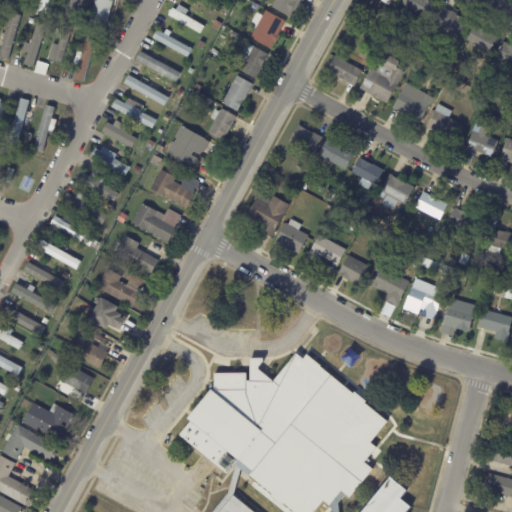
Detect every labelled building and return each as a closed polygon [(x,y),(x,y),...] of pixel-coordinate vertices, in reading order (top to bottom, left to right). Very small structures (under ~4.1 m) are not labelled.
[(50,0),(49,5),(46,16),(37,13),(40,0),(50,0)] [(78,0),(72,22),(63,20),(68,0),(78,0)] [(113,0),(111,9),(104,32),(88,27),(96,0),(113,0)] [(297,0),(289,16),(271,6),(274,0),(297,0)] [(426,0),(436,6),(427,21),(400,6),(403,0),(426,0)] [(203,4),(210,8),(206,15),(199,10),(203,4)] [(200,34),(169,16),(172,9),(176,11),(179,6),(188,11),(186,16),(204,27),(200,34)] [(441,7),(467,21),(457,40),(430,25),(440,7),(441,7)] [(284,22),(270,48),(250,37),(255,27),(249,24),(256,12),(262,16),(265,10),(284,21),(284,22)] [(8,59),(0,57),(0,53),(12,14),(21,17),(8,59)] [(42,41),(33,67),(24,64),(28,53),(22,51),(25,42),(30,44),(38,20),(48,23),(42,41)] [(359,28),(355,35),(350,32),(354,25),(359,28)] [(476,27),(498,39),(489,54),(465,40),(474,26),(476,27)] [(163,33),(192,50),(188,58),(153,39),(158,30),(163,33)] [(232,31),(237,34),(234,39),(229,36),(232,31)] [(67,43),(62,64),(54,61),(55,57),(52,56),(54,49),(57,50),(63,32),(70,34),(67,43)] [(75,66),(74,65),(78,52),(83,54),(88,36),(97,38),(94,47),(97,48),(96,54),(92,53),(84,82),(75,79),(79,67),(75,66)] [(220,41),(215,49),(216,49),(215,51),(216,51),(214,54),(218,56),(215,59),(207,54),(216,39),(220,41)] [(201,50),(196,47),(200,41),(204,44),(201,50)] [(509,45),(511,46),(511,70),(511,73),(501,68),(503,63),(495,60),(503,43),(509,45)] [(391,54),(383,50),(386,44),(393,48),(391,54)] [(267,54),(255,77),(241,70),(247,58),(240,54),(243,47),(250,51),(253,46),(268,53),(267,54)] [(152,59),(181,74),(176,83),(136,61),(140,52),(152,59)] [(388,56),(400,62),(396,69),(404,73),(386,105),(360,90),(371,70),(376,72),(386,55),(388,56)] [(353,87),(326,73),(335,57),(362,72),(353,88),(353,87)] [(45,64),(48,64),(45,75),(34,72),(37,61),(45,64)] [(431,79),(427,77),(431,70),(439,74),(435,81),(431,79)] [(252,85),(238,111),(222,102),(237,75),(252,84),(252,85)] [(139,81),(169,98),(164,106),(125,84),(130,76),(139,81)] [(196,84),(202,87),(200,92),(194,88),(196,84)] [(422,93),(433,99),(419,125),(392,110),(406,84),(422,93)] [(509,95),(507,102),(500,100),(502,93),(509,95)] [(26,112),(24,120),(30,122),(28,128),(22,127),(17,145),(8,143),(21,99),(29,102),(26,112)] [(153,129),(112,107),(116,99),(126,105),(129,99),(143,106),(140,111),(157,120),(153,129)] [(454,142),(426,128),(438,105),(452,113),(449,119),(462,127),(454,142)] [(34,150),(46,106),(55,108),(52,120),(57,121),(54,133),(49,131),(43,152),(34,150)] [(235,117),(223,140),(208,132),(214,120),(210,118),(215,109),(219,111),(221,108),(236,116),(235,117)] [(501,120),(499,126),(491,122),(493,117),(501,120)] [(132,149),(103,132),(108,123),(114,127),(117,122),(127,127),(124,132),(137,140),(132,149)] [(209,142),(203,153),(202,152),(193,168),(166,153),(172,141),(174,142),(176,138),(174,137),(181,125),(206,139),(205,140),(209,142)] [(301,127),(322,139),(313,156),(289,142),(298,125),(301,127)] [(498,143),(492,158),(485,155),(485,156),(466,149),(474,130),(479,132),(480,128),(488,131),(485,138),(498,143)] [(511,165),(500,161),(507,139),(511,140),(511,165)] [(328,141),(353,156),(345,171),(318,156),(327,141),(328,141)] [(163,147),(160,153),(155,150),(158,144),(163,147)] [(125,177),(91,158),(95,150),(100,153),(103,148),(111,153),(109,157),(130,168),(125,177)] [(153,155),(162,159),(158,167),(149,163),(153,155)] [(360,159),(383,172),(375,187),(371,185),(367,191),(358,186),(361,179),(351,174),(359,159),(360,159)] [(7,167),(14,169),(9,183),(3,181),(7,167)] [(139,176),(133,173),(135,167),(141,171),(139,176)] [(199,183),(185,208),(150,189),(161,169),(175,177),(173,181),(180,185),(186,174),(200,182),(199,183)] [(114,202),(74,179),(78,171),(90,178),(93,173),(104,179),(101,184),(119,194),(114,202)] [(390,176),(414,189),(404,206),(398,203),(393,211),(377,203),(380,197),(378,196),(389,175),(390,176)] [(327,191),(338,197),(334,205),(322,198),(327,191)] [(62,202),(67,192),(75,197),(78,192),(92,200),(89,205),(107,215),(102,224),(62,202)] [(424,194),(447,206),(440,220),(416,208),(423,193),(424,194)] [(284,216),(271,239),(259,232),(261,229),(245,219),(259,195),(270,202),(273,197),(289,206),(284,216)] [(102,208),(106,202),(111,205),(107,211),(102,208)] [(180,216),(174,227),(175,227),(167,242),(132,222),(142,203),(156,211),(157,210),(164,214),(167,208),(181,215),(180,216)] [(366,208),(363,214),(358,211),(362,205),(366,208)] [(454,209),(482,219),(477,234),(447,224),(453,208),(454,209)] [(125,218),(122,223),(116,219),(120,212),(127,216),(125,218)] [(68,224),(87,234),(83,243),(53,227),(57,218),(68,224)] [(298,255),(275,242),(285,224),(288,226),(291,221),(301,227),(298,232),(308,238),(298,255)] [(357,224),(353,232),(349,230),(353,222),(357,224)] [(494,230),(511,234),(511,249),(511,253),(501,250),(499,255),(488,252),(490,247),(484,246),(489,229),(494,230)] [(145,253),(158,260),(150,274),(114,255),(125,235),(139,243),(136,248),(145,253)] [(332,244),(346,251),(337,267),(321,259),(317,265),(306,258),(319,236),(332,244)] [(40,239),(81,262),(76,270),(35,247),(40,239)] [(396,252),(390,249),(393,243),(399,246),(396,252)] [(410,260),(397,253),(401,245),(413,252),(410,260)] [(348,282),(337,276),(348,257),(367,268),(357,287),(348,282)] [(430,260),(427,266),(419,263),(421,257),(430,260)] [(28,262),(67,284),(63,293),(23,271),(28,262)] [(145,282),(132,307),(96,288),(107,268),(121,276),(118,281),(126,285),(132,273),(146,281),(145,282)] [(394,307),(384,301),(387,296),(372,288),(381,269),(409,284),(396,308),(394,307)] [(432,321),(420,316),(422,311),(420,310),(418,316),(403,310),(415,281),(445,293),(433,322),(432,321)] [(51,314),(12,293),(16,285),(25,290),(28,285),(36,290),(34,294),(56,305),(51,314)] [(494,291),(496,291),(493,300),(487,298),(489,289),(494,291)] [(116,309),(115,310),(126,317),(119,331),(107,324),(105,328),(88,319),(100,297),(117,306),(116,309)] [(455,330),(451,328),(448,337),(440,334),(446,318),(442,317),(444,310),(448,311),(452,300),(476,308),(468,334),(455,330)] [(12,310),(45,328),(40,336),(3,315),(7,307),(12,310)] [(491,314),(511,318),(511,322),(506,343),(495,340),(497,334),(478,328),(483,311),(491,314)] [(28,355),(0,339),(0,328),(1,329),(4,324),(17,331),(14,337),(33,347),(28,355)] [(99,335),(104,338),(99,348),(101,349),(101,348),(103,350),(108,353),(100,369),(72,354),(80,338),(86,341),(86,340),(89,342),(88,342),(90,343),(95,334),(99,335)] [(212,373),(245,375),(245,383),(272,383),(295,354),(301,360),(305,355),(386,424),(369,443),(374,447),(362,462),(372,473),(347,499),(330,489),(312,511),(290,511),(247,475),(252,468),(221,448),(211,461),(178,436),(189,422),(186,417),(212,390),(212,373)] [(0,356),(22,368),(18,376),(0,366),(0,356)] [(85,394),(85,395),(57,380),(66,363),(93,379),(85,394)] [(5,397),(0,394),(0,383),(9,388),(5,397)] [(69,413),(74,415),(59,443),(22,423),(33,403),(49,412),(53,404),(69,413)] [(511,429),(501,426),(506,408),(511,409),(511,429)] [(9,430),(4,427),(8,419),(13,422),(9,430)] [(29,452),(23,448),(15,461),(1,453),(7,442),(2,440),(6,434),(10,436),(16,425),(59,449),(53,460),(50,458),(48,462),(29,452)] [(180,449),(175,454),(169,449),(173,444),(180,449)] [(511,466),(492,461),(496,445),(511,449),(511,466)] [(0,455),(15,463),(8,475),(37,491),(29,507),(0,490),(0,455)] [(511,497),(484,490),(488,473),(511,479),(511,497)] [(359,511),(388,476),(406,492),(400,501),(411,510),(409,511),(359,511)] [(21,511),(0,511),(0,496),(23,509),(21,511)] [(219,511),(231,497),(248,511),(219,511)]
